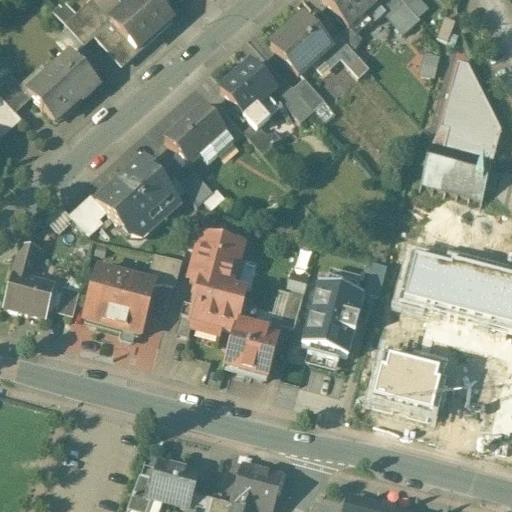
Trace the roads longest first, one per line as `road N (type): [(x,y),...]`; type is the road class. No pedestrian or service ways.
road 1 (tertiary): [(0,227),(254,0)]
road 2 (secondary): [(0,366),(318,448)]
road 3 (secondary): [(318,448),(511,494)]
